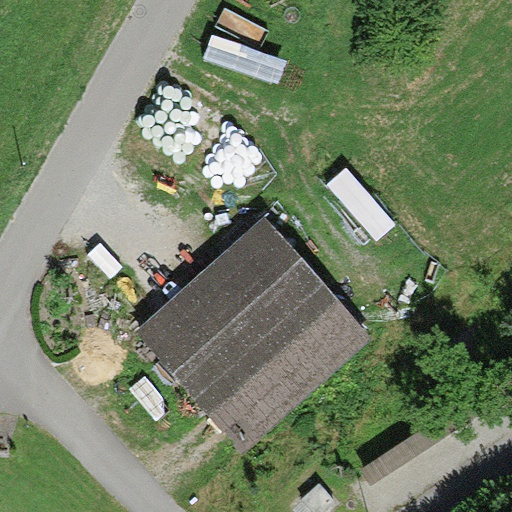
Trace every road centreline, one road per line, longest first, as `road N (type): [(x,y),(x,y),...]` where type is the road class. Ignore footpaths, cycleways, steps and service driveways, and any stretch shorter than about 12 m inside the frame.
road 1 (unclassified): [(0,294),(169,0)]
road 2 (track): [(168,511),(0,355)]
road 3 (track): [(511,450),(407,511)]
